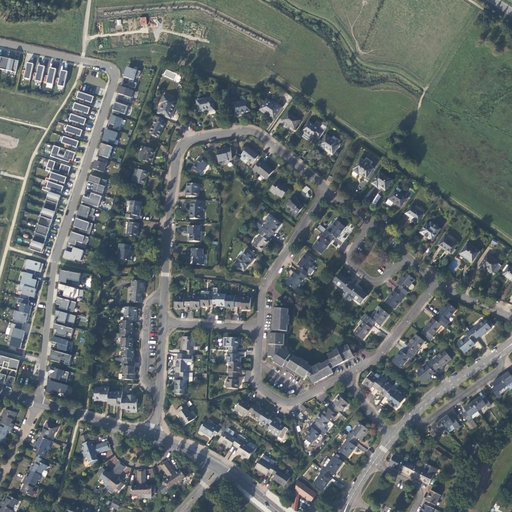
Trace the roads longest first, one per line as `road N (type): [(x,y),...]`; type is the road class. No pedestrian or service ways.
road 1 (residential): [(0,41),(114,71),(54,262),(38,402)]
road 2 (residential): [(163,322),(183,144),(253,130),(325,190)]
road 3 (residential): [(344,376),(290,403),(279,400),(257,384),(259,327)]
road 4 (residential): [(259,327),(263,287),(325,190)]
road 5 (secondary): [(392,436),(446,385),(511,344)]
road 6 (residential): [(325,190),(437,284)]
road 7 (residential): [(437,284),(373,360),(344,376)]
road 8 (unclassified): [(156,437),(38,402)]
